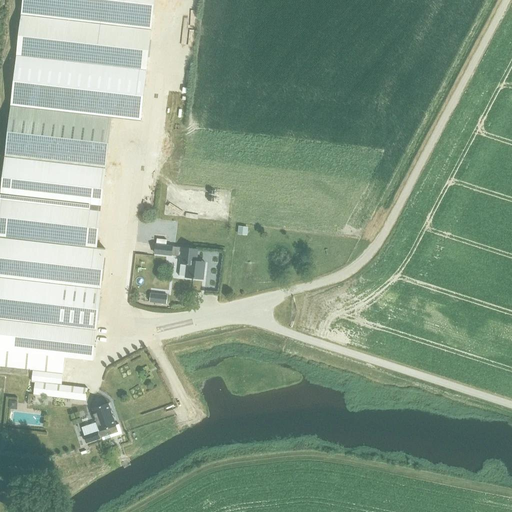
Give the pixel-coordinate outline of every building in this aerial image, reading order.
[(22,0),(11,105),(112,117),(143,120),(156,0),(22,0)] [(11,105),(0,198),(0,236),(97,248),(112,118),(112,117),(11,105)] [(237,235),(247,236),(248,227),(238,226),(237,235)] [(0,236),(0,349),(64,357),(94,360),(107,249),(97,248),(0,236)] [(205,263),(196,262),(197,250),(166,246),(156,245),(155,254),(181,257),(179,277),(203,279),(205,263)] [(156,296),(155,303),(163,304),(164,298),(156,296)] [(61,385),(64,357),(0,349),(0,366),(33,370),(32,383),(34,383),(34,382),(61,385)] [(87,388),(61,385),(34,382),(34,383),(33,394),(86,401),(87,388)] [(8,407),(17,408),(18,400),(9,399),(8,407)] [(108,404),(92,409),(100,431),(84,436),(86,443),(102,438),(103,441),(122,434),(118,424),(115,425),(108,404)]
